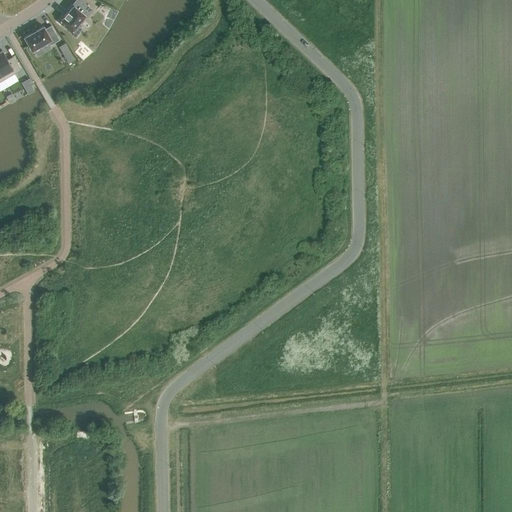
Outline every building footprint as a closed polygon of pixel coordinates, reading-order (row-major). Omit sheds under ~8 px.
[(65,16),(59,23),(66,29),(75,37),(81,29),(77,25),(84,16),(86,17),(92,10),(80,0),(76,0),(72,6),(73,6),(68,12),(67,11),(64,16),(65,16)] [(43,26),(24,37),(32,50),(48,41),(50,45),(59,39),(51,25),(45,29),(43,26)] [(65,43),(59,47),(62,52),(69,49),(65,43)] [(0,51),(0,73),(4,80),(21,70),(13,56),(7,59),(2,50),(0,51)] [(29,78),(21,83),(24,88),(32,83),(29,78)]
